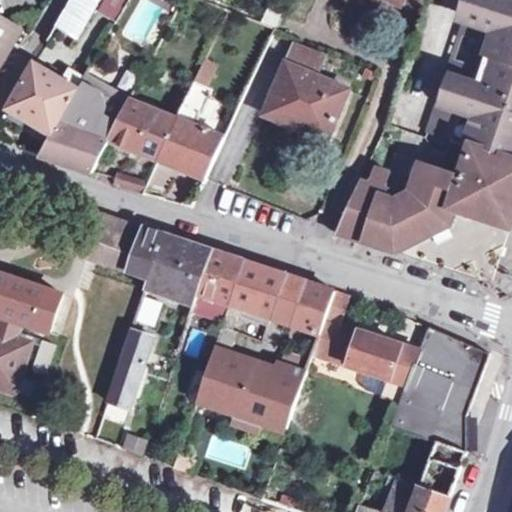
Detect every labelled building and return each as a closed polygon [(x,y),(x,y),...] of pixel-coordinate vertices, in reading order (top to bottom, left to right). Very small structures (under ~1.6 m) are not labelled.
[(74,0),(49,43),(69,55),(101,0),(74,0)] [(511,0),(472,0),(471,3),(492,10),(487,23),(466,16),(461,33),(486,41),(477,67),(452,58),(447,74),(455,77),(451,91),(472,98),(467,112),(437,103),(428,131),(452,139),(505,158),(511,160),(511,0)] [(492,10),(471,3),(466,16),(487,23),(492,10)] [(0,70),(24,32),(0,17),(0,70)] [(319,84),(329,59),(297,50),(267,122),(291,133),(295,124),(331,140),(349,97),(319,84)] [(157,60),(147,78),(166,88),(176,70),(157,60)] [(31,125),(59,78),(36,65),(9,111),(31,125)] [(455,77),(447,74),(437,103),(467,112),(472,98),(451,91),(455,77)] [(179,168),(210,180),(231,137),(200,126),(216,92),(210,88),(214,79),(205,75),(183,121),(163,162),(179,168)] [(54,137),(81,91),(59,78),(31,125),(54,137)] [(94,174),(111,143),(129,112),(134,102),(85,84),(81,91),(54,137),(44,154),(66,165),(94,174)] [(163,162),(183,121),(134,102),(129,112),(111,143),(129,150),(163,162)] [(511,190),(511,173),(505,158),(452,139),(446,157),(452,159),(447,172),(441,170),(421,164),(410,194),(394,203),(379,248),(397,254),(445,228),(453,210),(457,201),(489,213),(507,206),(511,190)] [(446,157),(441,170),(447,172),(452,159),(446,157)] [(489,213),(457,201),(453,210),(477,218),(511,228),(511,227),(511,160),(505,158),(511,173),(511,190),(507,206),(489,213)] [(369,188),(360,186),(341,235),(367,244),(384,193),(390,175),(375,170),(369,188)] [(122,175),(117,188),(147,196),(153,184),(122,175)] [(379,248),(394,203),(391,195),(384,193),(367,244),(379,248)] [(111,266),(126,224),(105,217),(85,274),(91,277),(97,261),(111,266)] [(137,228),(126,224),(111,266),(130,272),(145,230),(137,228)] [(145,230),(130,272),(154,281),(169,238),(145,230)] [(199,248),(169,238),(154,281),(150,293),(155,295),(168,299),(196,308),(200,296),(215,253),(199,248)] [(233,308),(248,264),(232,259),(215,253),(200,296),(233,308)] [(269,326),(277,321),(291,279),(268,271),(248,264),(233,308),(231,314),(269,326)] [(0,320),(6,322),(0,336),(0,392),(19,400),(38,351),(22,344),(27,330),(52,340),(67,300),(38,289),(39,285),(35,276),(25,273),(19,278),(18,282),(0,275),(0,320)] [(291,279),(277,321),(295,327),(310,285),(302,282),(291,279)] [(317,354),(327,326),(329,322),(339,294),(326,290),(310,285),(295,327),(297,328),(284,367),(295,371),(309,376),(317,354)] [(352,299),(339,294),(329,322),(342,326),(352,299)] [(142,296),(134,322),(155,328),(163,302),(142,296)] [(352,366),(352,368),(371,374),(391,381),(385,400),(403,406),(410,387),(424,353),(363,334),(361,338),(327,326),(317,354),(352,366)] [(434,327),(424,353),(410,387),(403,406),(394,430),(438,445),(467,456),(468,421),(490,361),(488,350),(434,327)] [(184,354),(198,359),(207,333),(192,329),(184,354)] [(225,330),(221,342),(236,347),(240,335),(225,330)] [(153,340),(136,334),(126,361),(111,406),(133,413),(148,369),(158,342),(153,340)] [(236,347),(221,342),(217,354),(232,359),(236,347)] [(289,431),(309,376),(295,371),(284,367),(278,382),(214,361),(197,410),(203,411),(205,405),(289,431)] [(391,381),(371,374),(366,388),(369,394),(385,400),(391,381)] [(148,447),(129,440),(125,451),(144,458),(148,447)] [(427,474),(421,490),(451,501),(459,479),(467,456),(438,445),(433,458),(418,452),(412,469),(427,474)] [(401,483),(397,496),(417,503),(421,490),(401,483)] [(417,503),(397,496),(393,505),(412,511),(374,511),(362,508),(360,511),(447,511),(448,511),(451,501),(421,490),(417,503)]
